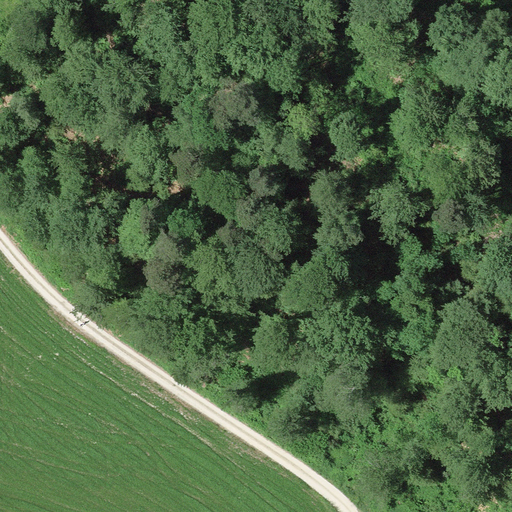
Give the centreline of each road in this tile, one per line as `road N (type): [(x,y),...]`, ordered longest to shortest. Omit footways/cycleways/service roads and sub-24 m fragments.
road 1 (track): [(0,236),(55,302),(97,336),(315,479),(351,511)]
road 2 (track): [(511,179),(415,146),(357,0)]
